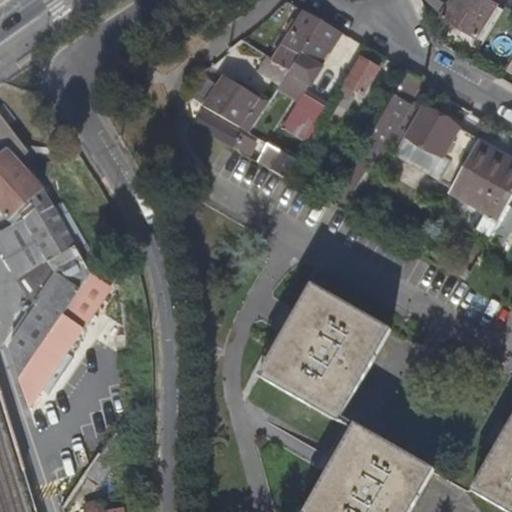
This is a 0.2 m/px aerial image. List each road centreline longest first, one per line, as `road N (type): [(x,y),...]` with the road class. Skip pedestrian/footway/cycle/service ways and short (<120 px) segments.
road 1 (residential): [(158,0),(92,43),(71,76),(82,112),(149,233),(169,307),(172,511)]
road 2 (residential): [(399,27),(428,58),(511,104)]
